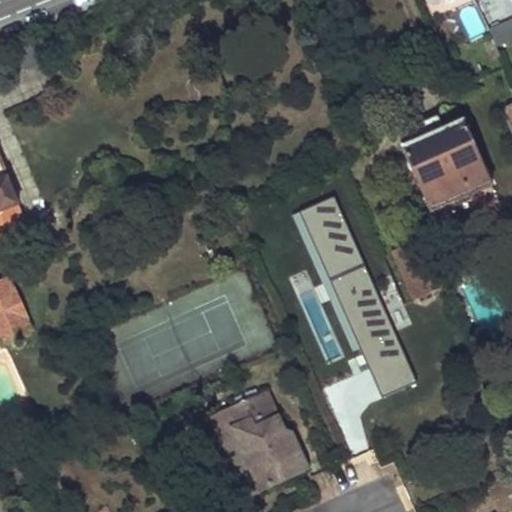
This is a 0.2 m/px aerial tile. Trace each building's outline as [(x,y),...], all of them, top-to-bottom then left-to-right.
[(424,0),(432,15),(447,7),(442,0),(424,0)] [(476,6),(459,11),(468,38),(485,33),(476,6)] [(511,20),(488,30),(496,48),(511,41),(511,20)] [(511,104),(505,107),(502,114),(511,135),(511,104)] [(401,148),(430,215),(493,186),(464,121),(401,148)] [(0,212),(18,205),(0,164),(0,212)] [(329,199),(293,216),(378,395),(413,378),(329,199)] [(413,302),(444,289),(423,239),(392,253),(413,302)] [(442,267),(447,280),(461,274),(455,261),(442,267)] [(0,334),(3,342),(31,329),(9,280),(0,283),(0,334)] [(266,393),(259,396),(267,413),(277,417),(266,393)] [(242,453),(249,466),(245,479),(252,495),(277,484),(280,478),(286,480),(304,472),(294,450),(292,450),(289,445),(292,443),(294,441),(294,438),(293,436),(292,434),(290,432),(287,432),(284,433),(277,417),(267,413),(259,396),(212,418),(219,435),(226,438),(230,448),(242,453)] [(219,435),(238,477),(245,479),(249,466),(242,453),(230,448),(226,438),(219,435)]
